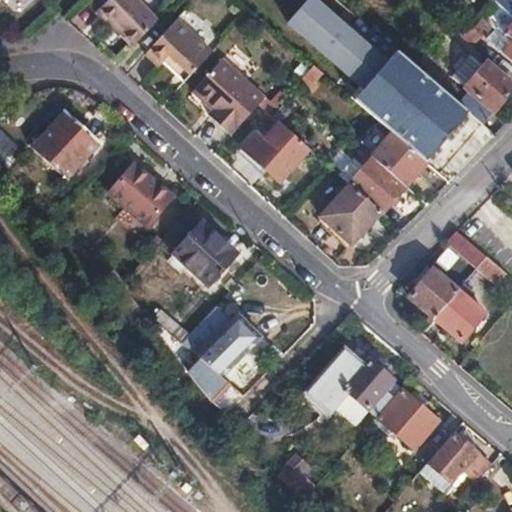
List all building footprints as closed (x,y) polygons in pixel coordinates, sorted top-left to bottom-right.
[(93,0),(92,2),(84,9),(94,18),(109,0),(93,0)] [(111,29),(134,50),(157,24),(131,0),(109,0),(94,18),(108,30),(111,29)] [(417,69),(396,52),(384,64),(310,0),(309,0),(288,25),(324,57),(361,89),(353,100),(392,133),(424,161),(466,112),(450,98),(417,69)] [(473,29),(462,18),(452,30),(484,58),(493,46),(484,38),(473,29)] [(164,64),(184,84),(213,53),(176,21),(146,55),(160,68),(164,64)] [(480,21),(473,29),(484,38),(490,30),(480,21)] [(511,23),(503,33),(511,40),(511,41),(502,54),(511,62),(511,23)] [(473,55),(454,77),(467,88),(465,91),(474,97),(467,106),(484,121),(511,88),(511,86),(487,64),(486,66),(473,55)] [(424,61),(417,69),(450,98),(457,89),(424,61)] [(208,117),(230,137),(258,104),(271,115),(276,109),(222,62),(192,94),(213,112),(208,117)] [(319,70),(313,65),(298,83),(304,87),(319,70)] [(66,180),(85,159),(81,155),(95,139),(64,111),(30,148),(66,180)] [(285,171),(307,148),(277,121),(265,134),(259,128),(245,143),(266,162),(270,156),(285,171)] [(424,161),(392,133),(370,157),(372,158),(404,186),(425,162),(424,161)] [(81,155),(85,159),(100,143),(95,139),(81,155)] [(359,147),(336,173),(348,184),(372,158),(370,157),(359,147)] [(349,184),(380,212),(404,186),(372,158),(349,184)] [(135,166),(109,194),(146,227),(172,199),(135,166)] [(350,245),(380,212),(349,184),(319,216),(350,245)] [(204,225),(175,256),(207,285),(236,254),(204,225)] [(456,232),(446,242),(463,257),(473,246),(456,232)] [(497,285),(505,273),(485,256),(476,267),(497,285)] [(408,299),(433,319),(455,292),(431,272),(408,299)] [(124,281),(116,290),(121,295),(129,286),(124,281)] [(455,292),(433,319),(460,341),(482,314),(464,299),(467,294),(458,288),(455,292)] [(220,331),(205,317),(182,343),(197,357),(207,346),(230,369),(259,339),(236,316),(220,331)] [(366,369),(370,363),(349,345),(344,352),(366,369)] [(197,357),(199,359),(221,379),(230,369),(207,346),(197,357)] [(374,417),(399,387),(370,363),(366,369),(344,352),(307,394),(329,412),(333,408),(354,426),(367,411),(374,417)] [(199,359),(187,373),(209,401),(227,383),(221,379),(199,359)] [(401,392),(378,419),(413,449),(437,422),(401,392)] [(477,455),(452,434),(427,464),(446,480),(456,469),(461,473),(475,485),(491,467),(477,455)] [(294,481),(288,488),(302,502),(321,480),(295,456),(283,470),(294,481)] [(320,511),(340,511),(330,502),(320,511)]
